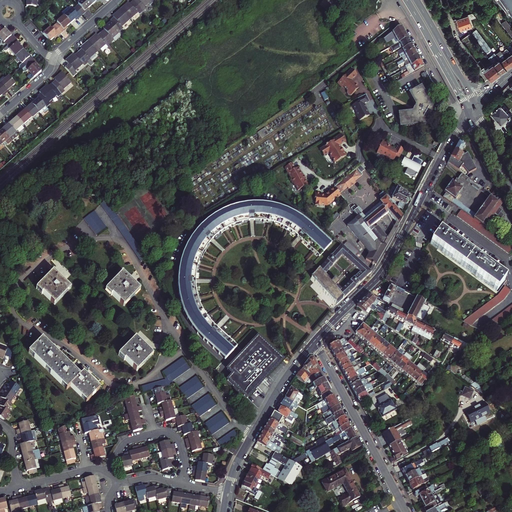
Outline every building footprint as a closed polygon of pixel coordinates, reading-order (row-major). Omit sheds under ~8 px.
[(93,4),(89,0),(82,0),(79,3),(80,4),(77,7),(84,15),(87,12),(86,10),(89,8),(93,4)] [(151,4),(155,0),(134,0),(134,1),(143,11),(147,8),(145,6),(149,3),(151,4)] [(511,0),(498,0),(504,7),(506,6),(511,14),(511,0)] [(143,11),(134,1),(130,4),(128,3),(127,4),(121,9),(130,20),(139,12),(140,14),(143,11)] [(84,15),(77,7),(73,10),(72,9),(71,10),(69,7),(62,13),(65,16),(72,23),(76,19),(79,17),(80,18),(84,15)] [(130,20),(121,9),(115,15),(114,16),(116,17),(111,21),(121,32),(124,29),(122,27),(130,20)] [(62,34),(66,31),(64,29),(67,27),(72,23),(65,16),(58,22),(58,23),(55,26),(62,34)] [(121,32),(111,21),(106,27),(104,28),(106,30),(102,34),(111,44),(114,41),(112,39),(121,32)] [(62,34),(55,26),(52,29),(51,28),(44,34),(50,41),(55,38),(58,35),(59,37),(62,34)] [(391,43),(393,47),(408,39),(404,33),(402,28),(396,30),(383,41),(386,46),(391,43)] [(5,42),(8,46),(16,39),(13,35),(11,36),(9,33),(6,29),(3,32),(0,34),(0,38),(4,43),(5,42)] [(462,32),(466,38),(471,34),(467,29),(462,32)] [(111,44),(102,34),(97,38),(95,36),(93,38),(89,42),(98,53),(106,45),(108,47),(111,44)] [(9,49),(16,57),(24,51),(20,46),(18,44),(19,43),(16,39),(8,46),(4,50),(5,51),(6,51),(10,48),(11,48),(9,49)] [(408,39),(393,47),(390,49),(392,53),(401,49),(402,50),(411,45),(409,42),(408,39)] [(98,53),(89,42),(83,47),(82,49),(83,51),(79,55),(88,65),(92,62),(90,60),(98,53)] [(411,45),(402,50),(396,54),(399,60),(400,59),(414,51),(413,48),(411,45)] [(511,53),(511,54),(507,48),(502,52),(511,64),(511,53)] [(501,50),(496,54),(507,68),(510,66),(511,65),(511,64),(502,52),(501,50)] [(24,64),(27,67),(34,60),(31,57),(30,58),(27,55),(24,51),(16,57),(22,65),(24,64)] [(414,51),(400,59),(401,62),(396,64),(398,67),(405,64),(417,57),(416,54),(414,51)] [(507,68),(496,54),(495,52),(491,55),(489,57),(494,64),(501,72),(504,70),(507,68)] [(88,65),(79,55),(75,59),(73,57),(71,58),(66,63),(68,65),(64,68),(71,77),(83,66),(85,68),(88,65)] [(407,70),(420,62),(419,60),(417,57),(405,64),(406,66),(405,67),(401,70),(402,72),(407,70)] [(42,72),(38,68),(36,65),(37,64),(34,60),(27,67),(21,72),(24,74),(26,74),(28,72),(31,75),(28,78),(28,79),(31,82),(42,72)] [(501,72),(494,64),(488,68),(482,60),(479,62),(492,79),(497,76),(501,72)] [(404,75),(406,77),(423,68),(421,64),(420,62),(407,70),(408,72),(404,75)] [(353,69),(338,82),(342,87),(344,86),(348,91),(348,92),(348,93),(350,96),(352,95),(360,88),(355,83),(353,80),(358,75),(353,69)] [(53,86),(62,95),(65,93),(63,91),(72,84),(63,73),(57,78),(56,79),(58,82),(53,86)] [(16,84),(10,77),(2,84),(10,92),(14,89),(13,87),(15,86),(16,84)] [(10,92),(2,84),(0,85),(0,98),(3,96),(5,95),(6,96),(10,92)] [(402,125),(426,123),(430,115),(434,107),(422,86),(420,85),(411,90),(410,93),(417,105),(414,110),(400,111),(399,113),(400,123),(402,125)] [(62,95),(53,86),(49,90),(47,87),(45,89),(39,94),(44,99),(42,101),(46,106),(57,97),(59,99),(62,95)] [(363,105),(369,102),(365,95),(357,99),(359,102),(352,105),(356,113),(355,114),(359,121),(364,118),(369,116),(363,105)] [(34,105),(41,113),(47,108),(46,106),(42,101),(40,99),(36,103),(35,101),(35,102),(33,103),(34,105)] [(511,112),(504,104),(495,113),(499,117),(505,123),(511,118),(511,112)] [(28,108),(26,109),(34,118),(34,119),(41,113),(34,105),(30,108),(29,107),(28,108)] [(19,118),(26,125),(34,118),(26,109),(21,113),(23,115),(21,116),(19,118)] [(19,118),(16,120),(15,121),(14,120),(10,124),(17,132),(26,125),(19,118)] [(4,131),(14,142),(21,136),(17,132),(10,124),(7,126),(6,127),(7,128),(4,131)] [(258,131),(260,137),(268,134),(266,128),(258,131)] [(0,139),(5,145),(8,142),(10,145),(14,142),(4,131),(0,134),(0,139)] [(341,134),(336,137),(332,140),(333,142),(319,150),(323,157),(327,154),(333,164),(339,160),(345,156),(341,149),(340,149),(338,146),(345,141),(341,134)] [(398,160),(402,152),(399,150),(396,148),(394,151),(389,148),(388,149),(385,147),(387,145),(381,142),(377,149),(378,150),(376,154),(385,159),(384,160),(389,162),(389,161),(392,162),(395,158),(398,160)] [(459,173),(469,181),(472,177),(467,173),(476,168),(472,161),(467,152),(463,155),(461,153),(463,148),(465,147),(463,145),(462,145),(458,143),(447,164),(459,173)] [(414,178),(420,166),(416,164),(419,159),(417,158),(415,157),(413,158),(410,164),(405,161),(402,167),(407,170),(404,176),(410,179),(411,180),(412,179),(413,179),(414,178)] [(284,169),(291,180),(289,181),(293,187),(294,187),(297,191),(300,189),(303,190),(304,187),(308,184),(304,180),(297,168),(295,170),(291,164),(284,169)] [(334,188),(339,194),(347,188),(348,189),(355,183),(354,181),(361,176),(360,174),(363,171),(359,166),(333,187),(334,188)] [(442,198),(460,211),(484,228),(488,222),(495,226),(502,217),(498,215),(500,212),(497,210),(501,204),(495,200),(499,194),(495,188),(490,196),(469,181),(459,173),(457,175),(469,184),(468,185),(475,190),(475,189),(487,198),(475,215),(454,200),(462,190),(460,189),(463,185),(456,180),(453,184),(451,182),(447,188),(443,193),(445,194),(442,198)] [(382,194),(368,177),(362,182),(376,199),(382,194)] [(339,194),(334,188),(330,191),(328,193),(329,194),(324,197),(320,197),(320,195),(314,194),(313,201),(315,201),(314,206),(323,207),(323,206),(327,206),(334,200),(335,201),(340,197),(339,194)] [(399,203),(398,204),(403,207),(405,202),(408,197),(401,194),(402,192),(393,188),(388,198),(399,203)] [(375,266),(384,253),(389,242),(396,229),(398,226),(402,218),(383,195),(380,197),(382,200),(379,202),(382,206),(365,220),(362,216),(353,205),(350,208),(357,216),(346,225),(370,253),(365,260),(375,266)] [(101,204),(112,219),(117,215),(106,200),(101,204)] [(382,206),(379,202),(362,216),(365,220),(382,206)] [(215,236),(220,232),(223,230),(224,230),(227,228),(232,225),(236,224),(240,223),(243,222),(249,221),(253,221),(256,220),(263,221),(265,221),(267,221),(271,222),(277,224),(282,226),(286,228),(290,231),(294,234),(297,237),(301,240),(309,248),(312,251),(316,254),(319,257),(331,244),(306,221),(296,214),(286,209),(272,204),(255,203),(242,204),(224,210),(216,214),(203,223),(194,234),(183,252),(179,269),(178,285),(182,305),(190,323),(199,334),(225,359),(237,346),(233,343),(227,337),(218,329),(215,325),(211,322),(208,319),(204,312),(199,301),(198,300),(197,297),(196,293),(196,287),(195,283),(195,280),(196,272),(196,270),(197,265),(199,261),(200,256),(201,254),(202,253),(204,249),(209,243),(210,241),(212,239),(215,236)] [(107,227),(95,211),(84,218),(97,235),(107,227)] [(511,249),(484,228),(460,211),(456,216),(508,255),(511,249)] [(118,216),(112,219),(141,261),(146,258),(118,216)] [(437,216),(433,221),(439,226),(443,221),(437,216)] [(437,231),(428,243),(430,244),(439,232),(437,231)] [(506,280),(439,232),(430,244),(496,293),(506,280)] [(290,251),(301,240),(297,237),(286,248),(290,251)] [(224,249),(212,239),(210,241),(222,252),(224,249)] [(347,242),(342,246),(353,256),(358,252),(347,242)] [(355,288),(370,273),(371,272),(353,256),(342,246),(341,245),(311,277),(323,290),(337,305),(355,288)] [(54,304),(69,287),(60,278),(52,271),(36,288),(54,304)] [(106,290),(123,306),(139,289),(130,280),(122,273),(106,290)] [(404,294),(405,291),(391,284),(382,301),(388,304),(395,290),(404,294)] [(502,288),(498,294),(494,299),(472,317),(468,324),(474,327),(478,320),(500,303),(508,292),(502,288)] [(378,302),(367,296),(365,298),(363,299),(375,308),(378,302)] [(415,321),(421,324),(423,321),(417,318),(424,305),(427,306),(429,303),(416,297),(406,316),(415,321)] [(362,301),(360,303),(371,310),(372,312),(373,311),(377,313),(379,315),(382,311),(380,310),(377,308),(376,308),(375,308),(363,299),(362,301)] [(356,306),(367,314),(371,310),(360,303),(358,304),(356,306)] [(391,304),(389,307),(398,312),(401,313),(403,310),(391,304)] [(511,305),(481,330),(487,333),(511,314),(511,305)] [(385,313),(382,317),(380,321),(384,323),(386,320),(385,319),(385,318),(387,318),(389,315),(390,316),(394,318),(398,312),(389,307),(388,307),(385,313)] [(401,313),(398,312),(394,318),(398,320),(403,323),(406,316),(401,313)] [(225,314),(215,325),(218,329),(229,318),(225,314)] [(415,321),(406,316),(403,323),(408,325),(412,327),(415,321)] [(421,324),(415,321),(412,327),(417,330),(421,332),(425,326),(421,324)] [(366,328),(362,325),(358,329),(365,335),(368,330),(366,328)] [(425,326),(421,332),(426,335),(431,337),(435,331),(425,326)] [(358,329),(354,334),(358,337),(361,339),(365,335),(358,329)] [(372,334),(368,330),(365,335),(371,340),(375,336),(372,334)] [(435,331),(431,337),(436,340),(441,343),(444,336),(435,331)] [(371,340),(365,335),(361,339),(365,343),(367,345),(371,340)] [(258,336),(255,339),(277,359),(244,395),(247,397),(261,382),(266,377),(282,359),(258,336)] [(375,336),(371,340),(378,346),(382,341),(379,339),(375,336)] [(450,347),(454,341),(444,336),(441,343),(445,345),(450,347)] [(119,355),(136,370),(143,362),(151,354),(134,338),(119,355)] [(89,401),(103,387),(91,376),(87,371),(83,375),(73,365),(52,346),(45,339),(31,353),(70,390),(73,386),(89,401)] [(227,379),(244,395),(277,359),(255,339),(227,369),(232,373),(227,379)] [(331,350),(332,352),(342,346),(341,343),(344,341),(342,339),(329,346),(331,350)] [(378,346),(371,340),(367,345),(371,348),(374,350),(378,346)] [(352,348),(353,349),(355,347),(348,341),(346,343),(352,348)] [(385,344),(382,341),(378,346),(385,352),(388,347),(385,344)] [(462,345),(454,341),(450,347),(454,350),(458,352),(462,345)] [(0,358),(2,359),(4,360),(5,357),(10,359),(15,356),(13,351),(0,346),(0,358)] [(342,346),(332,352),(334,355),(335,357),(346,351),(343,346),(342,346)] [(355,347),(353,349),(359,355),(362,352),(355,346),(355,347)] [(385,352),(378,346),(374,350),(377,353),(381,356),(385,352)] [(392,350),(388,347),(385,352),(391,357),(395,353),(392,350)] [(346,351),(335,357),(336,360),(338,363),(348,358),(351,356),(348,350),(346,351)] [(385,352),(381,356),(385,359),(387,362),(391,357),(385,352)] [(399,356),(395,353),(391,357),(398,363),(402,358),(399,356)] [(405,354),(403,356),(409,362),(412,358),(406,353),(405,354)] [(432,361),(425,356),(422,359),(429,364),(432,361)] [(398,363),(391,357),(387,362),(391,365),(394,367),(398,363)] [(348,358),(338,363),(339,366),(341,369),(349,364),(351,363),(354,361),(353,359),(349,361),(348,358)] [(405,361),(402,358),(398,363),(404,368),(408,363),(405,361)] [(182,359),(163,373),(167,379),(170,377),(173,382),(190,370),(182,359)] [(304,367),(299,373),(312,382),(314,384),(324,379),(313,360),(311,360),(309,360),(304,367)] [(375,363),(372,367),(378,373),(381,369),(375,363)] [(404,368),(398,363),(394,367),(397,370),(400,372),(404,368)] [(411,366),(408,363),(404,368),(410,373),(414,369),(411,366)] [(349,364),(341,369),(342,370),(342,371),(343,373),(352,369),(349,364)] [(418,364),(416,367),(422,373),(425,370),(418,364)] [(460,371),(457,364),(450,368),(449,373),(459,380),(462,378),(457,372),(460,371)] [(345,376),(346,377),(360,370),(359,369),(357,370),(357,368),(353,370),(352,369),(343,373),(345,376)] [(404,368),(400,372),(404,376),(407,378),(410,373),(404,368)] [(381,369),(378,373),(382,377),(384,379),(388,374),(381,369)] [(414,369),(410,373),(417,379),(421,374),(418,371),(414,369)] [(347,380),(348,382),(356,377),(359,376),(360,375),(359,373),(360,372),(360,370),(346,377),(347,380)] [(297,375),(295,378),(304,384),(305,382),(308,384),(309,383),(311,384),(312,382),(299,373),(297,375)] [(410,373),(407,378),(411,381),(413,383),(417,379),(410,373)] [(388,374),(384,379),(387,381),(390,384),(394,380),(388,374)] [(421,374),(417,379),(424,385),(428,380),(425,377),(421,374)] [(356,377),(348,382),(349,384),(351,387),(359,382),(356,377)] [(361,381),(359,382),(351,387),(352,389),(354,392),(369,384),(366,380),(368,379),(367,377),(367,378),(361,381)] [(382,377),(374,382),(376,384),(379,386),(380,385),(387,381),(384,379),(382,377)] [(186,401),(203,389),(196,378),(179,390),(186,401)] [(324,379),(314,384),(308,387),(311,393),(316,390),(326,384),(324,380),(324,379)] [(417,379),(413,383),(417,386),(420,389),(424,385),(417,379)] [(139,389),(141,396),(143,395),(154,392),(163,389),(173,386),(172,383),(166,385),(165,381),(139,389)] [(387,381),(380,385),(383,390),(392,386),(390,384),(387,381)] [(8,385),(6,389),(17,397),(23,389),(14,383),(11,386),(9,385),(8,385)] [(320,397),(321,396),(330,391),(328,387),(326,384),(316,390),(320,397)] [(369,384),(354,392),(355,395),(357,398),(366,393),(372,390),(371,387),(369,384)] [(462,386),(458,393),(468,400),(473,392),(462,386)] [(17,397),(6,389),(3,393),(2,394),(5,396),(2,399),(12,405),(17,397)] [(162,405),(172,402),(171,397),(167,398),(167,394),(164,395),(163,389),(154,392),(155,397),(157,397),(157,400),(159,406),(162,405)] [(293,404),(299,393),(293,389),(290,393),(289,392),(288,393),(285,399),(293,404)] [(330,391),(321,396),(324,401),(333,396),(331,393),(330,391)] [(358,400),(360,403),(375,395),(373,392),(367,396),(366,393),(357,398),(358,400)] [(216,407),(208,396),(192,408),(199,418),(216,407)] [(321,409),(326,406),(327,407),(331,404),(330,403),(335,400),(334,398),(333,396),(324,401),(318,404),(321,409)] [(142,412),(141,408),(137,409),(136,406),(134,397),(132,398),(125,401),(128,415),(138,413),(142,412)] [(12,405),(2,399),(1,401),(0,402),(0,403),(2,405),(1,406),(10,413),(14,407),(12,405)] [(282,406),(281,407),(290,412),(293,407),(296,409),(298,406),(293,404),(285,399),(282,402),(280,405),(282,406)] [(327,407),(326,406),(321,409),(324,414),(338,406),(337,404),(335,400),(330,403),(331,404),(327,407)] [(376,408),(380,414),(394,406),(390,400),(376,408)] [(160,412),(161,415),(175,411),(172,402),(162,405),(163,409),(160,410),(160,412)] [(466,413),(470,423),(489,414),(484,404),(466,413)] [(10,413),(1,406),(0,407),(0,412),(1,413),(0,413),(0,416),(7,422),(12,414),(10,413)] [(339,407),(338,406),(324,414),(326,419),(330,417),(341,411),(339,407)] [(396,409),(394,406),(380,414),(382,417),(396,409)] [(290,412),(281,407),(278,412),(280,414),(278,416),(274,413),(269,420),(279,426),(283,418),(291,423),(293,420),(296,421),(298,417),(290,412)] [(175,411),(161,415),(162,417),(162,419),(166,418),(167,423),(170,422),(177,420),(175,411)] [(329,425),(333,423),(344,417),(342,414),(341,411),(330,417),(326,419),(326,420),(329,425)] [(138,413),(128,415),(125,416),(126,422),(130,422),(131,424),(140,422),(139,417),(138,413)] [(228,424),(221,414),(204,425),(212,436),(228,424)] [(340,429),(348,424),(346,420),(344,417),(333,423),(335,425),(337,424),(340,429)] [(187,418),(177,420),(170,422),(171,427),(175,426),(178,425),(179,429),(189,426),(187,418)] [(279,426),(269,420),(267,424),(265,427),(274,433),(276,430),(285,435),(287,431),(279,426)] [(410,425),(408,420),(393,428),(395,433),(410,425)] [(131,424),(133,433),(143,431),(142,426),(145,425),(145,423),(144,421),(140,422),(131,424)] [(29,422),(19,425),(20,430),(17,431),(18,435),(31,432),(29,422)] [(85,435),(89,434),(99,432),(97,426),(94,427),(93,424),(83,426),(85,432),(85,435)] [(334,435),(335,437),(351,429),(349,426),(348,424),(340,429),(335,431),(336,434),(334,435)] [(189,426),(179,429),(179,431),(180,434),(184,433),(184,436),(188,435),(194,434),(192,426),(189,426)] [(274,433),(265,427),(264,430),(262,432),(280,443),(282,444),(284,439),(274,433)] [(63,430),(59,430),(63,445),(76,441),(75,437),(71,438),(70,436),(70,434),(68,435),(66,428),(63,430)] [(399,440),(393,428),(382,434),(387,442),(389,446),(399,440)] [(328,441),(330,445),(340,439),(342,440),(343,442),(346,440),(348,443),(356,439),(352,432),(351,429),(335,437),(328,441)] [(90,439),(91,442),(105,439),(103,434),(104,433),(104,430),(99,432),(89,434),(90,439)] [(18,435),(19,438),(19,440),(23,439),(24,445),(34,442),(37,441),(34,431),(31,432),(18,435)] [(221,448),(237,436),(233,431),(217,443),(219,446),(221,448)] [(280,443),(262,432),(261,434),(259,437),(277,448),(280,443)] [(186,443),(187,445),(200,442),(198,433),(194,434),(188,435),(189,440),(186,441),(186,443)] [(258,439),(257,442),(277,454),(280,450),(277,448),(259,437),(258,439)] [(301,468),(330,453),(327,448),(330,446),(330,445),(328,441),(325,442),(323,437),(303,448),(302,455),(290,462),(294,464),(301,468)] [(92,447),(94,452),(103,449),(102,446),(106,445),(105,439),(91,442),(92,447)] [(330,453),(337,466),(341,464),(337,456),(335,452),(338,450),(340,454),(350,449),(352,452),(360,447),(358,443),(356,439),(348,443),(330,453)] [(447,439),(428,449),(429,449),(422,453),(423,456),(421,457),(422,459),(431,454),(431,453),(446,444),(447,446),(452,443),(447,439)] [(407,454),(399,440),(389,446),(391,451),(393,454),(392,454),(396,460),(407,454)] [(76,441),(63,445),(65,454),(74,451),(74,448),(73,446),(77,445),(76,441)] [(22,449),(23,454),(33,451),(33,449),(36,448),(34,442),(24,445),(21,446),(22,449)] [(160,445),(162,454),(175,450),(175,448),(174,446),(171,446),(170,442),(160,445)] [(200,442),(187,445),(187,448),(188,450),(191,449),(193,454),(202,451),(200,442)] [(141,461),(150,459),(149,457),(147,449),(143,450),(142,447),(140,447),(137,448),(141,461)] [(132,463),(141,461),(137,448),(135,448),(133,449),(134,453),(129,454),(132,463)] [(95,456),(91,457),(92,459),(92,462),(105,458),(103,449),(94,452),(95,456)] [(33,451),(23,454),(24,459),(26,463),(35,461),(42,459),(39,450),(33,451)] [(175,450),(162,454),(164,462),(174,460),(174,458),(173,455),(176,455),(175,450)] [(74,451),(65,454),(68,466),(76,464),(75,461),(77,460),(76,458),(74,451)] [(124,469),(133,467),(132,463),(129,454),(125,455),(126,458),(124,459),(121,460),(124,469)] [(199,462),(198,464),(208,465),(211,466),(213,457),(203,455),(203,460),(199,459),(199,462)] [(288,460),(280,455),(277,459),(275,462),(284,467),(286,464),(288,460)] [(175,463),(174,460),(164,462),(161,463),(163,472),(173,470),(172,466),(175,465),(175,463)] [(405,477),(417,470),(415,467),(417,466),(422,463),(421,460),(401,470),(403,473),(405,477)] [(35,461),(26,463),(27,468),(28,472),(29,472),(30,475),(39,473),(35,461)] [(284,467),(275,462),(272,468),(268,474),(273,477),(277,479),(284,467)] [(193,470),(193,472),(206,475),(208,465),(198,464),(197,468),(194,468),(193,470)] [(290,487),(302,470),(301,468),(294,464),(293,466),(291,466),(286,464),(284,467),(277,479),(290,487)] [(253,471),(251,475),(261,481),(262,481),(264,478),(270,482),(273,477),(268,474),(254,466),(253,469),(254,470),(253,471)] [(407,480),(409,484),(423,476),(419,469),(417,470),(405,477),(407,480)] [(338,499),(342,507),(359,498),(352,485),(345,471),(322,483),(327,493),(342,485),(347,494),(338,499)] [(206,475),(193,472),(192,475),(192,477),(196,478),(195,482),(205,484),(206,475)] [(259,486),(261,481),(251,475),(248,479),(246,483),(257,490),(259,486)] [(429,481),(425,475),(423,476),(409,484),(410,487),(412,490),(415,489),(416,491),(423,487),(422,485),(429,481)] [(83,490),(97,487),(96,484),(95,478),(81,481),(83,490)] [(257,490),(246,483),(245,483),(244,486),(243,489),(249,491),(248,492),(258,497),(261,492),(257,490)] [(421,500),(422,502),(435,494),(445,489),(443,485),(442,485),(438,487),(439,490),(434,492),(432,489),(429,490),(429,488),(427,489),(426,487),(414,493),(415,494),(414,494),(415,497),(416,497),(419,496),(419,497),(419,498),(420,500),(421,500)] [(60,490),(62,500),(71,498),(69,488),(66,489),(64,489),(63,486),(59,487),(60,490)] [(156,498),(154,488),(150,489),(149,488),(149,486),(144,487),(147,496),(147,500),(156,498)] [(98,490),(97,487),(83,490),(86,499),(99,496),(98,490)] [(139,488),(135,489),(137,499),(138,503),(144,501),(143,497),(147,496),(144,487),(139,488)] [(159,487),(154,488),(156,498),(157,501),(166,499),(166,498),(170,498),(172,490),(169,491),(168,489),(164,490),(164,489),(161,490),(160,490),(159,487)] [(486,493),(482,488),(478,491),(481,496),(486,493)] [(48,490),(51,503),(62,500),(60,490),(55,491),(51,492),(50,489),(48,490)] [(40,491),(34,493),(37,503),(47,500),(48,504),(51,503),(48,490),(40,491)] [(181,505),(183,495),(183,492),(179,491),(178,495),(176,494),(173,494),(172,504),(181,505)] [(265,494),(261,492),(258,497),(257,500),(261,502),(265,494)] [(31,498),(26,499),(28,509),(37,506),(37,503),(34,493),(30,494),(31,497),(31,498)] [(422,508),(423,511),(429,511),(442,505),(435,494),(422,502),(422,503),(422,504),(422,505),(424,506),(425,507),(422,508)] [(187,506),(190,507),(192,497),(188,496),(183,495),(181,505),(181,509),(186,510),(187,506)] [(205,499),(206,496),(201,495),(201,498),(199,508),(209,510),(210,500),(207,499),(205,499)] [(17,497),(20,511),(28,509),(26,499),(22,500),(21,496),(17,497)] [(88,508),(101,504),(100,498),(99,496),(86,499),(87,505),(88,508)] [(13,502),(9,503),(10,511),(15,511),(20,511),(17,497),(13,498),(12,499),(13,502)] [(199,508),(201,498),(195,497),(192,497),(190,507),(189,510),(195,511),(196,508),(199,508)] [(127,503),(123,504),(125,511),(131,511),(134,511),(132,502),(127,503)] [(440,511),(439,510),(445,507),(449,505),(447,502),(442,505),(429,511),(440,511)]
